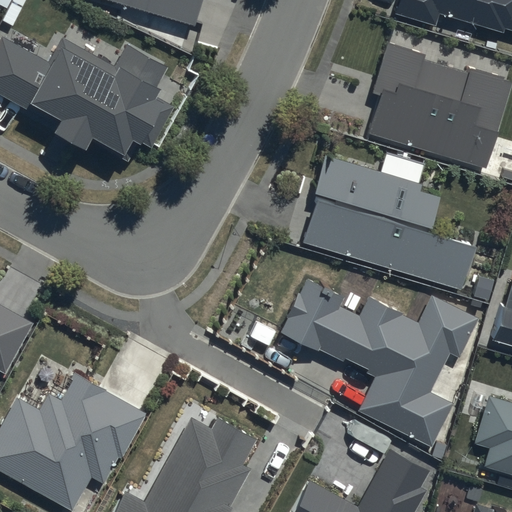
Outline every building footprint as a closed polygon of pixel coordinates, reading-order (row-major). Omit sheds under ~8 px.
[(85,0),(196,33),(205,0),(85,0)] [(511,0),(391,0),(390,7),(433,18),(436,7),(511,28),(511,0)] [(363,124),(482,161),(508,76),(389,39),(363,124)] [(48,65),(5,40),(0,48),(0,96),(122,170),(130,157),(142,164),(174,110),(161,102),(176,76),(129,48),(113,73),(61,42),(48,65)] [(297,235),(457,281),(470,235),(427,222),(438,184),(322,151),(297,235)] [(278,325),(373,372),(356,405),(428,440),(449,398),(427,387),(446,348),(456,353),(476,313),(429,290),(415,318),(307,265),(278,325)] [(489,338),(511,345),(511,275),(509,274),(489,338)] [(0,365),(29,318),(0,300),(0,365)] [(16,390),(0,418),(0,464),(79,508),(138,403),(70,366),(56,391),(44,385),(35,401),(16,390)] [(481,465),(511,474),(511,396),(486,388),(471,437),(488,442),(481,465)] [(191,401),(144,489),(123,478),(104,511),(215,511),(257,437),(191,401)] [(410,511),(435,468),(386,441),(354,500),(307,475),(286,511),(410,511)] [(444,511),(511,511),(451,493),(444,511)]
